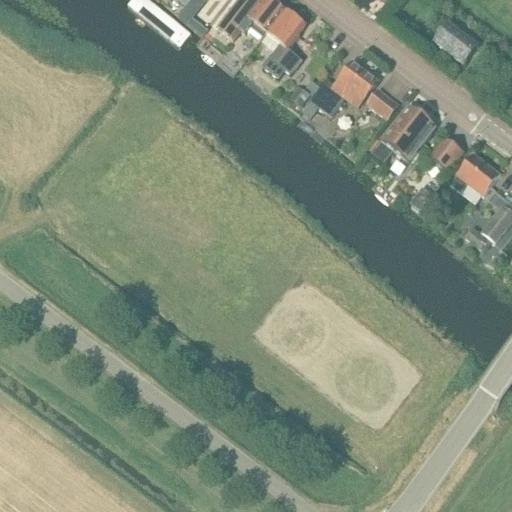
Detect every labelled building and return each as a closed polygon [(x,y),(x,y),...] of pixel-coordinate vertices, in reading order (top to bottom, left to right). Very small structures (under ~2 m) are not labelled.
[(134,0),(127,9),(180,51),(191,37),(146,0),(134,0)] [(233,12),(217,33),(233,45),(240,35),(245,39),(247,36),(260,46),(262,42),(267,37),(285,13),(268,0),(262,0),(258,6),(258,7),(249,0),(242,0),(233,12)] [(178,18),(188,26),(191,23),(196,17),(196,16),(191,12),(186,8),(178,18)] [(280,47),(262,72),(261,72),(278,84),(284,76),(290,80),(301,65),(288,55),(299,41),(297,40),(305,28),(285,13),(267,37),(280,47)] [(447,26),(432,46),(463,69),(464,69),(479,50),(454,31),(448,26),(447,26)] [(484,55),(474,66),(483,73),(492,61),(484,55)] [(378,86),(355,69),(351,66),(331,93),(324,87),(310,106),(331,121),(351,94),(364,104),(378,86)] [(291,101),(302,110),(310,99),(299,91),(291,101)] [(379,93),(367,109),(387,125),(399,109),(379,93)] [(408,167),(436,130),(408,109),(371,158),(384,168),(393,156),(408,167)] [(448,176),(463,156),(444,142),(429,162),(448,176)] [(467,188),(468,189),(484,201),(500,180),(472,159),(456,180),(457,181),(450,190),(460,197),(467,188)] [(511,225),(511,216),(510,214),(506,220),(499,215),(481,238),(472,232),(464,242),(480,253),(487,243),(494,248),(511,225)]
